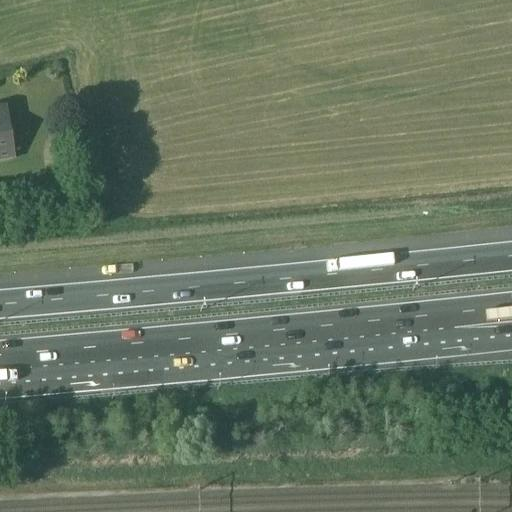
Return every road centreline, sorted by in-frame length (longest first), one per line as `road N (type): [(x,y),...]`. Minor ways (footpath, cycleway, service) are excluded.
road 1 (motorway): [(511,257),(0,304)]
road 2 (motorway): [(0,356),(438,316)]
